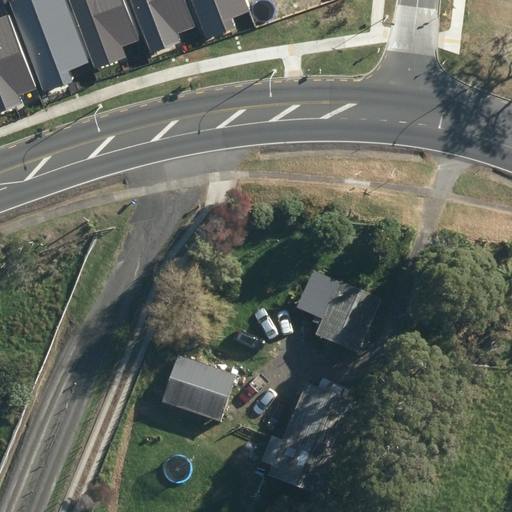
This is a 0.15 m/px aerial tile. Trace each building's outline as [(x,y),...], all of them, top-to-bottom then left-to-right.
[(10,0),(44,90),(73,79),(69,70),(88,63),(64,0),(10,0)] [(69,0),(95,68),(126,57),(122,46),(139,40),(124,0),(69,0)] [(129,0),(150,55),(181,43),(177,32),(194,26),(184,0),(129,0)] [(191,0),(206,38),(235,27),(231,18),(250,11),(246,0),(191,0)] [(0,111),(23,104),(18,92),(35,86),(9,15),(0,18),(0,111)] [(316,335),(356,354),(382,300),(341,281),(316,335)] [(151,444),(165,449),(173,425),(169,423),(174,407),(221,422),(236,375),(178,356),(157,420),(158,420),(151,444)] [(267,475),(321,499),(361,407),(307,384),(267,475)]
